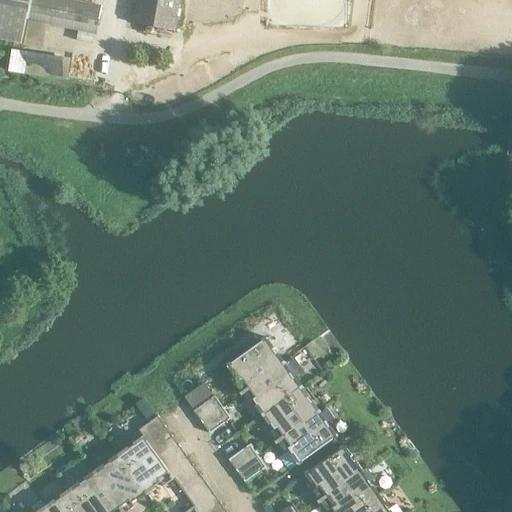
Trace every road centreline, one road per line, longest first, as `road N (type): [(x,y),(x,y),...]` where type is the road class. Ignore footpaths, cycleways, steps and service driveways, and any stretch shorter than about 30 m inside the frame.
road 1 (track): [(363,0),(360,34),(247,39)]
road 2 (residential): [(173,409),(246,511)]
